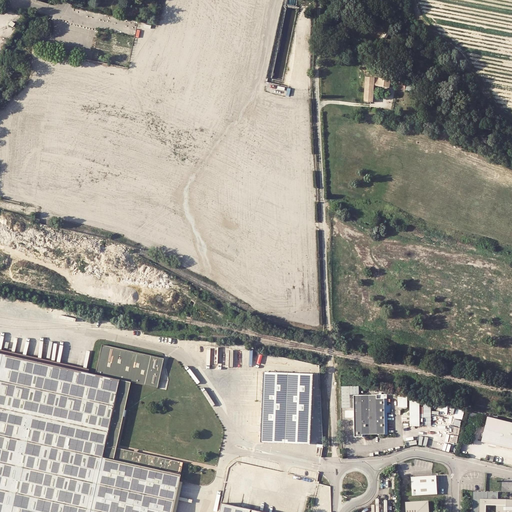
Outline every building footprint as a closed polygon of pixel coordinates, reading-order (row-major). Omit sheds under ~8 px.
[(365,102),(373,103),(373,84),(378,86),(379,79),(366,78),(365,102)] [(389,88),(390,80),(385,79),(385,78),(384,78),(383,79),(379,79),(378,86),(382,87),(385,88),(389,88)] [(397,89),(405,90),(406,84),(399,82),(397,89)] [(182,461),(158,456),(114,446),(131,382),(145,384),(152,355),(102,343),(96,373),(87,371),(0,351),(0,511),(169,511),(177,480),(182,461)] [(152,355),(145,384),(158,387),(163,357),(152,355)] [(263,371),(260,441),(308,444),(312,373),(263,371)] [(372,398),(372,394),(348,395),(348,398),(341,398),(340,399),(341,408),(349,408),(350,438),(359,438),(359,433),(381,432),(380,413),(380,410),(387,410),(387,405),(380,405),(379,397),(372,398)] [(398,396),(398,407),(408,407),(408,399),(408,396),(398,396)] [(409,399),(409,426),(420,426),(420,418),(420,415),(420,414),(420,406),(420,399),(409,399)] [(482,441),(511,447),(511,422),(489,417),(482,441)] [(411,476),(412,495),(437,494),(436,475),(411,476)] [(511,511),(511,500),(498,500),(498,492),(484,491),(474,491),(473,511),(511,511)] [(405,499),(405,511),(425,511),(427,508),(427,498),(405,499)] [(249,511),(250,508),(241,507),(221,502),(218,511),(249,511)]
